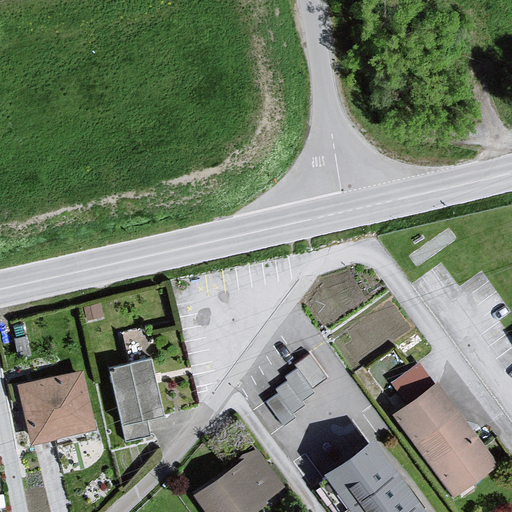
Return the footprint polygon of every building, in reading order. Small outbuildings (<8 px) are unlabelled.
[(265,403),(288,420),(327,367),(304,350),(265,403)] [(150,364),(105,374),(118,430),(125,447),(149,440),(145,425),(161,422),(150,364)] [(11,388),(23,446),(94,433),(82,374),(11,388)] [(387,418),(452,500),(496,471),(433,388),(387,418)] [(314,477),(340,511),(416,511),(365,445),(314,477)] [(236,463),(187,500),(196,511),(255,511),(281,495),(255,455),(234,460),(236,463)]
